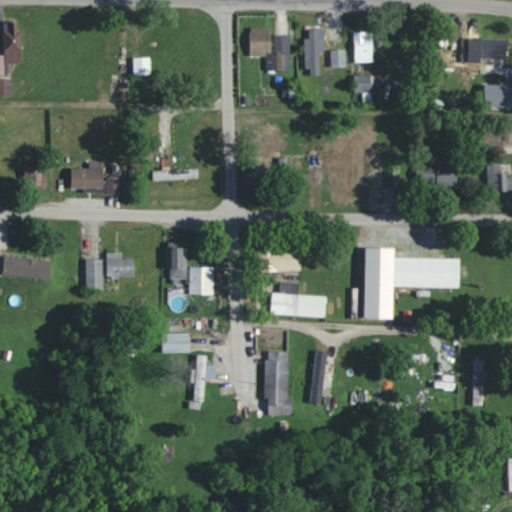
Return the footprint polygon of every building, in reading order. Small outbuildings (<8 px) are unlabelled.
[(4,21),(5,63),(22,63),(21,21),(4,21)] [(290,35),(273,35),(273,27),(250,27),(250,55),(266,55),(266,69),(290,69),(290,35)] [(306,75),(321,75),(320,51),(324,51),(324,29),(309,29),(309,37),(305,38),(306,75)] [(354,33),(355,62),(374,62),(373,32),(354,33)] [(508,58),(508,38),(480,37),(480,57),(508,58)] [(346,66),(346,49),(330,50),(331,67),(346,66)] [(0,95),(11,96),(12,77),(4,77),(5,54),(0,54),(0,95)] [(151,73),(151,56),(134,57),(134,74),(151,73)] [(353,75),(354,92),(372,91),(372,74),(353,75)] [(486,105),(511,106),(511,83),(487,83),(486,105)] [(273,141),(273,124),(257,124),(258,162),(279,162),(278,141),(273,141)] [(503,144),(511,143),(511,131),(502,131),(503,144)] [(89,161),(89,168),(72,167),(71,187),(103,188),(103,161),(89,161)] [(511,172),(501,173),(500,163),(488,164),(489,191),(511,189),(511,172)] [(429,183),(458,183),(458,164),(430,164),(429,183)] [(199,168),(153,170),(154,180),(199,178),(199,168)] [(120,192),(120,176),(107,177),(107,193),(120,192)] [(166,246),(166,278),(187,278),(187,246),(166,246)] [(366,317),(395,317),(395,286),(461,287),(461,257),(396,256),(396,247),(367,246),(366,317)] [(301,270),(302,248),(263,247),(263,270),(301,270)] [(135,276),(134,258),(122,258),(122,251),(107,252),(108,277),(135,276)] [(52,262),(5,254),(2,272),(49,280),(52,262)] [(103,259),(86,259),(86,287),(103,287),(103,259)] [(214,266),(190,266),(189,294),(214,294),(214,266)] [(327,295),(299,294),(300,281),(280,280),(279,292),(272,292),(271,314),(326,316),(327,295)] [(191,352),(191,332),(164,332),(164,352),(191,352)] [(267,414),(291,414),(292,395),(287,395),(289,350),(266,350),(264,398),(268,398),(267,414)] [(326,350),(314,350),(312,402),(324,403),(326,350)] [(204,401),(205,379),(216,379),(217,365),(207,364),(208,355),(198,354),(197,369),(192,369),(191,382),(195,382),(194,401),(204,401)] [(473,406),(483,406),(485,359),(475,359),(473,406)]
